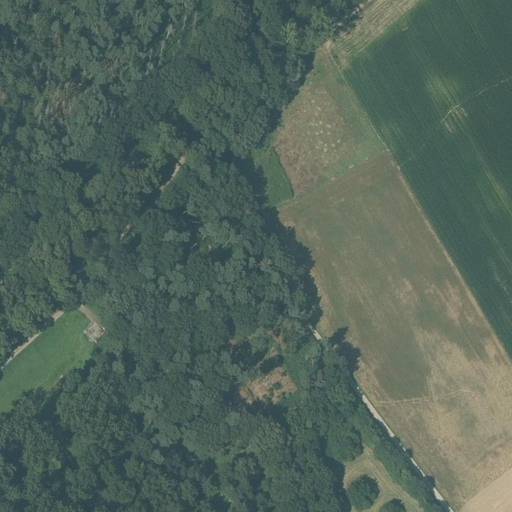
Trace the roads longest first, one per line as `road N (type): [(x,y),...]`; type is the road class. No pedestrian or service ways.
road 1 (track): [(223,147),(215,172),(225,208),(341,372)]
road 2 (track): [(188,150),(75,301)]
road 3 (track): [(449,511),(341,372)]
